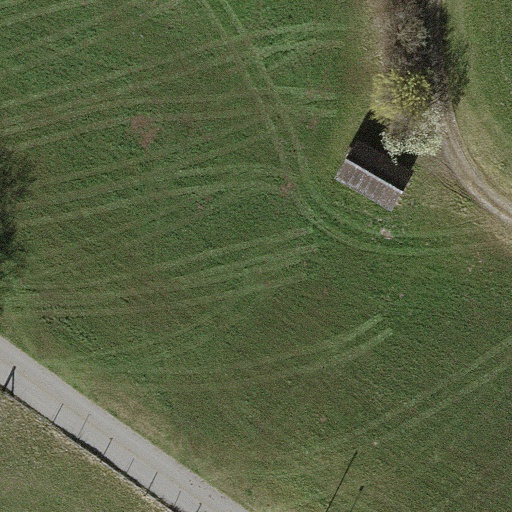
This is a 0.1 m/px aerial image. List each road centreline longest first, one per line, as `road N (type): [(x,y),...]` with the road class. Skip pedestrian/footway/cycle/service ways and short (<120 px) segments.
road 1 (residential): [(0,360),(214,511)]
road 2 (track): [(511,215),(464,172),(451,149),(434,84),(427,0)]
